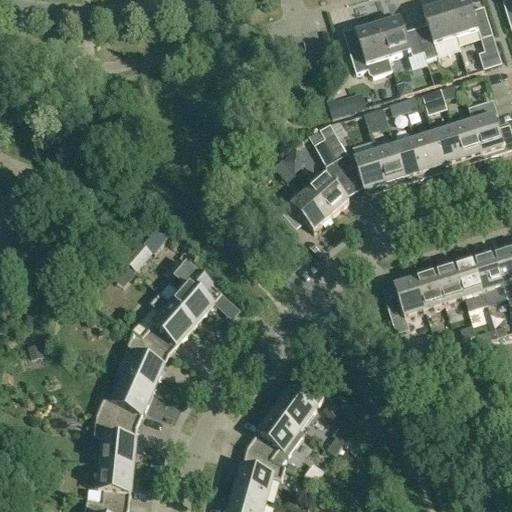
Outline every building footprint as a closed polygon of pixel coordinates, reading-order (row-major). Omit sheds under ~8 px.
[(468,0),(458,0),(445,4),(456,41),(479,34),(481,43),(493,39),(484,11),(473,15),(468,0)] [(511,2),(503,5),(511,33),(511,2)] [(434,48),(456,41),(445,4),(422,11),(428,29),(417,32),(427,64),(438,60),(434,48)] [(426,64),(427,64),(417,32),(405,36),(400,18),(377,26),(389,63),(411,56),(413,60),(424,57),(426,64)] [(357,78),(368,74),(370,78),(373,81),(393,75),(389,63),(377,26),(355,33),(361,50),(349,54),(357,78)] [(404,86),(397,88),(401,100),(413,97),(410,89),(404,86)] [(457,99),(454,90),(442,94),(445,103),(457,99)] [(442,94),(429,98),(432,107),(445,103),(442,94)] [(333,122),(350,117),(358,114),(354,102),(329,111),(333,122)] [(418,112),(415,102),(403,106),(406,116),(418,112)] [(393,120),(406,116),(403,106),(390,110),(393,120)] [(379,124),(376,115),(364,119),(367,128),(379,124)] [(473,126),(485,164),(511,154),(511,135),(510,129),(499,133),(494,120),(473,126)] [(473,126),(454,133),(464,165),(465,170),(485,164),(473,126)] [(330,129),(320,135),(337,166),(348,160),(336,138),(330,129)] [(446,176),(465,170),(464,165),(454,133),(434,139),(446,176)] [(327,172),(337,166),(320,135),(310,141),(327,172)] [(434,139),(415,145),(427,182),(446,176),(434,139)] [(415,145),(395,151),(407,188),(427,182),(415,145)] [(395,151),(376,157),(388,194),(407,188),(395,151)] [(296,153),(283,165),(295,179),(308,167),(296,153)] [(388,194),(376,157),(355,164),(365,196),(366,196),(370,200),(388,194)] [(349,205),(327,180),(309,195),(332,221),(349,205)] [(314,236),(332,221),(309,195),(292,210),(289,207),(279,215),(296,234),(305,226),(314,236)] [(154,257),(165,244),(155,235),(143,248),(154,257)] [(152,258),(140,247),(125,265),(136,275),(152,258)] [(511,249),(511,248),(492,254),(493,259),(494,259),(504,292),(508,304),(511,303),(511,249)] [(492,254),(473,260),(484,298),(504,292),(494,259),(493,259),(492,254)] [(465,304),(484,298),(473,260),(453,267),(465,304)] [(118,286),(129,273),(119,265),(108,278),(118,286)] [(446,310),(465,304),(453,267),(434,273),(446,310)] [(222,300),(188,269),(169,289),(180,299),(171,310),(195,331),(208,316),(211,319),(218,311),(215,309),(222,300)] [(446,310),(434,273),(414,279),(416,283),(426,316),(446,310)] [(426,316),(416,283),(414,279),(398,284),(395,290),(394,290),(401,309),(388,313),(392,324),(396,337),(396,338),(410,334),(406,322),(426,316)] [(169,360),(195,331),(171,310),(159,299),(149,311),(161,321),(143,342),(134,336),(134,338),(169,360)] [(95,314),(83,318),(87,331),(100,327),(95,314)] [(384,341),(396,337),(392,324),(374,330),(384,341)] [(476,339),(473,330),(461,334),(464,343),(476,339)] [(490,335),(476,340),(478,348),(492,343),(490,335)] [(124,383),(153,396),(169,360),(134,338),(126,355),(135,359),(124,383)] [(447,338),(434,342),(437,352),(450,348),(447,338)] [(40,347),(28,350),(30,359),(42,356),(40,347)] [(511,365),(501,369),(511,402),(511,365)] [(105,403),(97,421),(137,432),(153,396),(124,383),(114,407),(105,403)] [(301,434),(302,432),(324,402),(299,384),(276,415),(301,434)] [(332,408),(322,415),(331,429),(341,423),(332,408)] [(285,457),(301,434),(276,415),(248,453),(272,464),(270,468),(282,470),(287,463),(278,457),(280,453),(285,457)] [(137,432),(97,421),(95,441),(104,442),(102,468),(133,471),(137,432)] [(273,482),(280,484),(282,484),(286,471),(282,470),(270,468),(272,464),(248,453),(235,498),(266,506),(273,482)] [(116,511),(129,511),(133,471),(102,468),(99,495),(104,496),(103,509),(88,506),(116,511)] [(235,498),(231,511),(264,511),(266,506),(235,498)]
